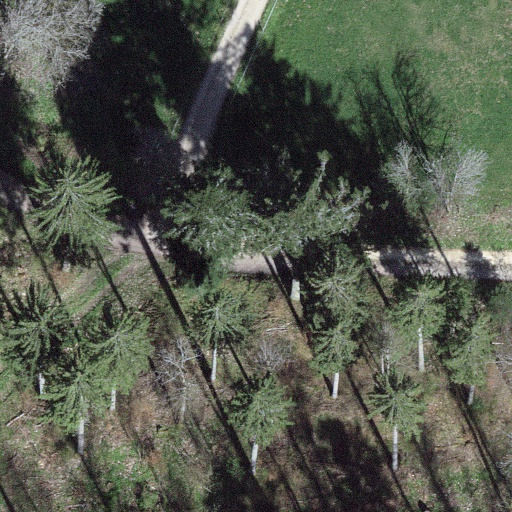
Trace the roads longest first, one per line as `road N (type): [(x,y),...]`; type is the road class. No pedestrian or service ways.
road 1 (track): [(511,272),(153,251)]
road 2 (track): [(153,251),(263,0)]
road 3 (track): [(0,102),(153,251)]
